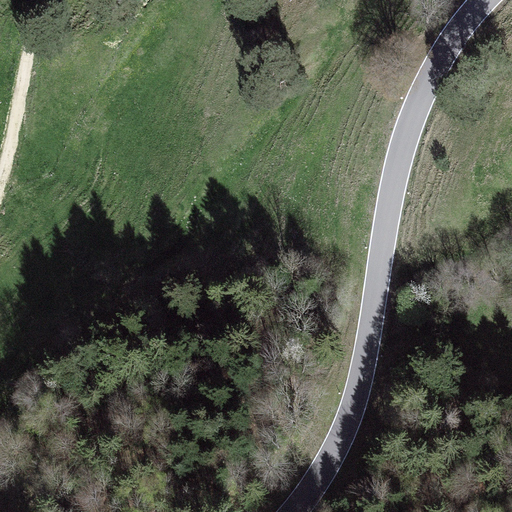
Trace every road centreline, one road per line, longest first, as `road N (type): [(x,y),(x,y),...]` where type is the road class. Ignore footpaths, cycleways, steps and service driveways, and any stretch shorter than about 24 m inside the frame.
road 1 (tertiary): [(293,511),(346,426),(363,369),(393,179),(414,110),(449,42),(483,0)]
road 2 (track): [(48,0),(0,178)]
